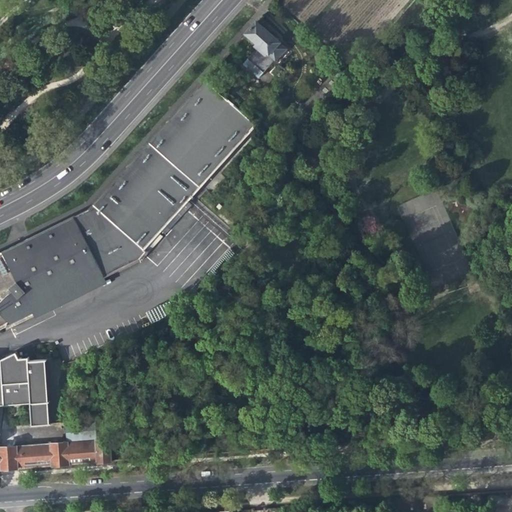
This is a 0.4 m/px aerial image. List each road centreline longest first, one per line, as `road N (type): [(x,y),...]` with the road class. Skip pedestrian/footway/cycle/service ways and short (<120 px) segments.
road 1 (primary): [(0,492),(511,459)]
road 2 (primary): [(0,206),(56,177),(219,0)]
